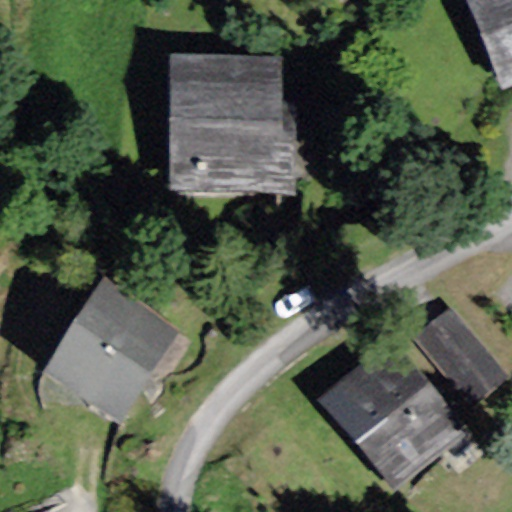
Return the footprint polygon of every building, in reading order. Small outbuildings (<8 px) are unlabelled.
[(511,87),(511,0),(483,0),(470,6),(504,91),(511,87)] [(277,124),(275,73),(174,75),(176,199),(288,197),(286,124),(277,124)] [(170,336),(104,296),(51,383),(117,423),(170,336)] [(452,315),(451,316),(420,343),(476,409),(508,381),(452,315)] [(425,400),(390,358),(323,415),(391,494),(458,437),(445,422),(425,400)]
